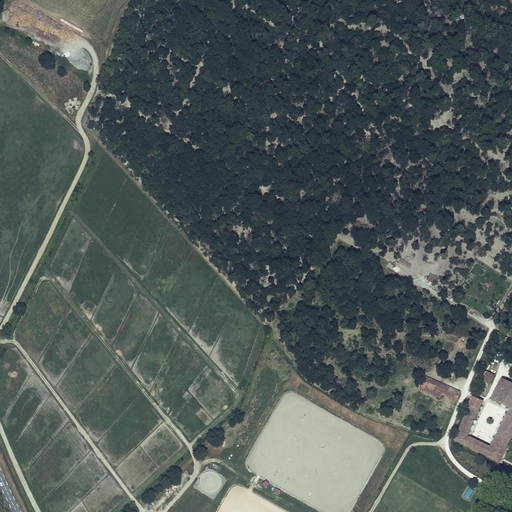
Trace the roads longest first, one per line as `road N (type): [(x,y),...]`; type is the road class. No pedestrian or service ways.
road 1 (track): [(165,511),(196,472),(187,443),(153,394),(183,336),(76,215),(61,221),(13,337),(143,511)]
road 2 (track): [(0,322),(81,155),(82,102),(131,0)]
road 3 (track): [(196,472),(205,461),(223,462),(304,511)]
